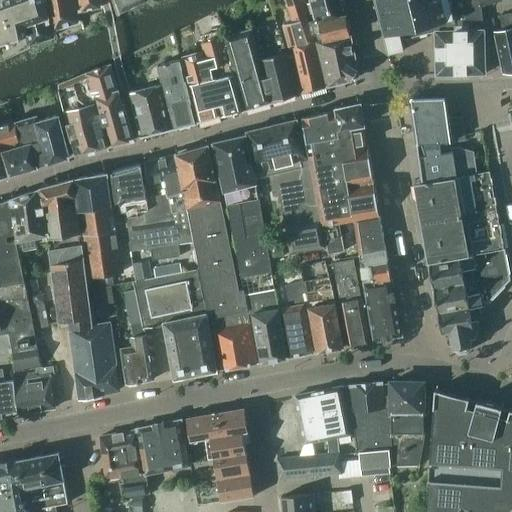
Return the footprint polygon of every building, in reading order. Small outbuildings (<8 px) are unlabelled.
[(29,45),(55,36),(44,0),(0,0),(0,43),(27,35),(29,45)] [(81,22),(76,0),(44,0),(54,30),(81,22)] [(78,0),(80,11),(102,6),(100,0),(78,0)] [(145,0),(118,0),(122,10),(145,0)] [(317,40),(311,22),(306,7),(304,0),(286,0),(293,22),(284,24),(290,48),(292,48),(302,94),(327,87),(316,41),(317,40)] [(311,0),(313,5),(306,7),(311,22),(317,20),(347,15),(343,0),(311,0)] [(375,0),(388,54),(404,50),(402,40),(412,37),(412,40),(427,37),(427,34),(435,32),(455,27),(448,0),(375,0)] [(448,0),(455,27),(435,32),(437,75),(486,74),(485,30),(484,30),(482,6),(503,1),(502,0),(448,0)] [(503,31),(495,32),(503,73),(511,72),(511,13),(501,16),(503,31)] [(323,39),(351,35),(347,15),(317,20),(323,39)] [(272,102),(260,60),(252,29),(226,36),(246,110),(272,102)] [(323,39),(317,40),(328,87),(353,80),(358,72),(351,35),(323,39)] [(229,70),(222,41),(221,37),(203,41),(222,116),(245,110),(234,73),(219,78),(218,73),(229,70)] [(221,116),(205,50),(182,57),(198,123),(207,120),(221,116)] [(260,60),(272,102),(290,97),(298,95),(287,53),(260,60)] [(153,134),(197,123),(181,59),(158,65),(164,83),(131,92),(141,137),(153,134)] [(87,73),(108,146),(134,140),(132,133),(125,104),(122,104),(119,91),(111,65),(87,73)] [(90,151),(108,146),(87,73),(60,85),(66,111),(76,154),(90,151)] [(70,156),(60,115),(53,91),(33,97),(39,121),(37,116),(17,122),(23,143),(22,144),(5,149),(11,174),(25,170),(38,166),(70,156)] [(448,118),(445,98),(413,99),(411,101),(419,159),(421,182),(458,177),(478,173),(474,151),(465,149),(444,153),(442,143),(451,142),(465,140),(462,116),(448,118)] [(347,168),(372,162),(365,125),(361,102),(351,104),(336,108),(347,168)] [(336,109),(303,118),(303,121),(329,254),(345,250),(340,224),(356,221),(347,168),(336,108),(336,109)] [(307,163),(299,122),(298,120),(247,132),(255,172),(256,178),(269,176),(273,196),(280,195),(290,253),(326,246),(309,163),(307,163)] [(0,126),(0,178),(10,175),(3,150),(5,149),(22,144),(16,122),(0,126)] [(224,191),(225,191),(241,277),(244,290),(245,294),(245,295),(276,290),(270,258),(266,240),(247,135),(235,138),(213,143),(224,191)] [(187,209),(194,242),(206,298),(206,301),(245,294),(244,290),(240,291),(221,201),(208,145),(177,154),(181,176),(187,209)] [(169,190),(166,191),(168,197),(170,197),(174,211),(187,209),(181,176),(177,154),(145,162),(149,184),(156,182),(167,180),(169,190)] [(356,221),(382,216),(372,162),(347,168),(356,221)] [(146,188),(142,164),(112,172),(117,201),(121,201),(122,212),(125,211),(131,251),(151,248),(153,260),(180,256),(179,244),(194,242),(187,209),(174,211),(170,197),(168,197),(166,191),(169,190),(167,180),(156,182),(157,186),(146,188)] [(428,222),(462,215),(497,209),(490,171),(478,174),(478,173),(458,177),(421,182),(420,182),(428,222)] [(88,277),(112,273),(123,271),(112,202),(108,173),(76,179),(88,277)] [(70,330),(94,326),(75,183),(74,179),(42,187),(42,188),(49,238),(48,238),(49,243),(59,322),(69,321),(70,330)] [(11,199),(18,247),(37,245),(49,243),(48,238),(49,238),(42,188),(41,188),(32,191),(13,198),(11,199)] [(0,332),(9,331),(12,349),(16,370),(41,365),(34,326),(18,247),(11,199),(0,202),(0,332)] [(462,215),(469,255),(504,248),(497,209),(462,215)] [(435,261),(469,255),(462,215),(428,222),(435,261)] [(362,266),(390,261),(382,216),(356,221),(361,257),(362,266)] [(284,255),(281,238),(266,240),(270,258),(284,255)] [(472,345),(469,327),(474,326),(473,321),(482,319),(479,306),(485,305),(510,279),(504,248),(469,255),(435,261),(429,262),(442,332),(447,332),(449,344),(453,343),(454,349),(454,348),(455,349),(460,353),(467,352),(471,346),(471,345),(472,345)] [(356,257),(341,260),(334,261),(341,303),(349,347),(371,342),(362,298),(363,298),(356,257)] [(134,263),(136,280),(152,277),(149,261),(134,263)] [(390,261),(362,266),(365,283),(375,341),(402,336),(390,261)] [(300,267),(303,281),(314,279),(311,265),(300,267)] [(141,318),(144,327),(164,323),(175,379),(218,371),(207,313),(197,270),(133,282),(135,290),(141,318)] [(112,273),(88,277),(89,282),(100,286),(113,284),(112,273)] [(330,290),(328,278),(303,282),(306,293),(308,308),(318,352),(344,348),(332,290),(330,290)] [(279,308),(288,357),(314,352),(302,294),(306,293),(303,282),(286,285),(290,306),(279,308)] [(91,289),(93,306),(116,302),(113,286),(91,289)] [(42,290),(40,290),(29,292),(32,306),(44,303),(42,290)] [(141,318),(135,290),(124,292),(131,320),(141,318)] [(288,357),(279,308),(276,290),(245,295),(249,314),(252,313),(262,362),(288,357)] [(259,363),(251,323),(249,314),(245,295),(245,294),(206,301),(211,330),(219,370),(259,363)] [(146,334),(144,327),(141,318),(131,320),(134,336),(131,337),(133,347),(120,349),(127,384),(129,384),(130,385),(132,385),(133,386),(134,386),(135,386),(138,385),(139,384),(140,384),(140,383),(141,381),(143,381),(154,379),(147,334),(146,334)] [(109,323),(94,326),(70,330),(69,330),(80,399),(104,394),(104,393),(120,390),(109,323)] [(0,349),(12,349),(9,331),(0,332),(0,349)] [(19,413),(55,407),(51,374),(55,373),(54,366),(36,368),(37,372),(14,376),(14,379),(19,412),(19,413)] [(0,415),(19,412),(14,379),(5,381),(3,369),(0,369),(0,415)] [(385,407),(383,382),(351,385),(357,448),(358,452),(361,469),(361,476),(390,473),(389,466),(391,466),(390,425),(391,425),(391,406),(385,407)] [(424,382),(392,382),(391,406),(391,425),(390,425),(391,466),(420,465),(424,440),(425,431),(424,431),(424,416),(428,416),(431,398),(431,397),(430,396),(429,395),(428,395),(428,389),(424,388),(424,382)] [(329,454),(340,453),(338,437),(351,434),(341,387),(318,391),(328,439),(329,454)] [(511,511),(511,420),(500,417),(502,407),(500,407),(497,404),(494,403),(491,402),(486,401),(483,401),(480,401),(477,401),(475,410),(456,405),(459,396),(435,389),(434,408),(426,511),(511,511)] [(305,444),(328,439),(318,391),(295,396),(305,444)] [(215,461),(248,455),(246,444),(251,444),(245,408),(187,418),(191,441),(205,439),(209,458),(214,457),(215,461)] [(164,423),(164,421),(154,423),(155,425),(139,428),(137,428),(137,431),(137,430),(146,475),(191,465),(182,421),(183,421),(182,419),(180,419),(180,420),(164,423)] [(101,436),(107,480),(123,477),(143,474),(136,430),(101,436)] [(0,464),(0,511),(57,511),(56,505),(68,503),(61,465),(59,453),(16,461),(16,460),(2,463),(2,464),(0,464)] [(340,453),(329,454),(278,459),(280,479),(342,473),(340,453)] [(248,455),(215,461),(218,481),(252,476),(248,455)] [(123,477),(126,497),(146,494),(143,474),(123,477)] [(252,476),(218,481),(221,502),(255,496),(252,476)] [(343,504),(353,503),(351,490),(341,491),(343,502),(343,504)] [(283,511),(314,511),(313,494),(282,497),(283,511)] [(133,497),(133,511),(143,511),(143,497),(133,497)]
